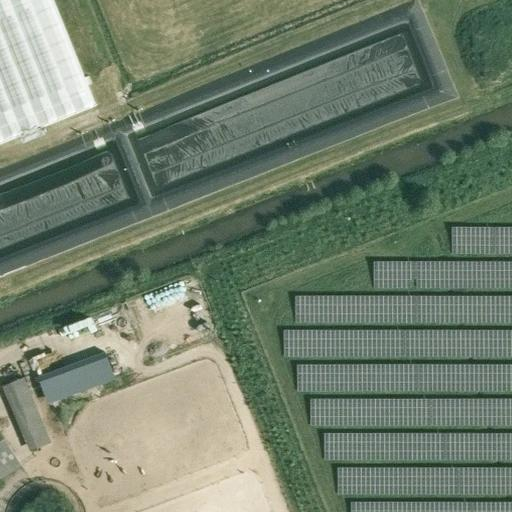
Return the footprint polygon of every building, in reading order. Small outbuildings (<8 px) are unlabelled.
[(0,0),(0,142),(94,105),(52,0),(0,0)] [(72,355),(127,341),(122,320),(91,328),(94,338),(69,344),(72,355)] [(202,342),(205,355),(220,352),(217,338),(202,342)] [(51,442),(24,378),(3,387),(30,450),(51,442)] [(0,479),(23,465),(22,462),(0,428),(0,479)]
